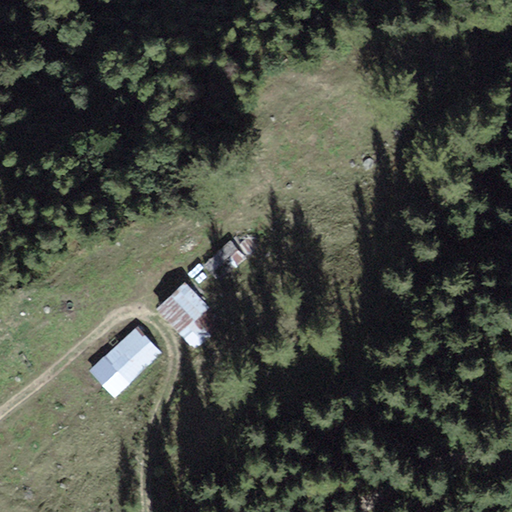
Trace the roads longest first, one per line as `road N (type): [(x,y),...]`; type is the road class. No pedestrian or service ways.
road 1 (track): [(0,414),(109,320),(152,316),(170,335),(173,359),(148,454),(146,511)]
road 2 (track): [(347,511),(400,473),(511,456)]
